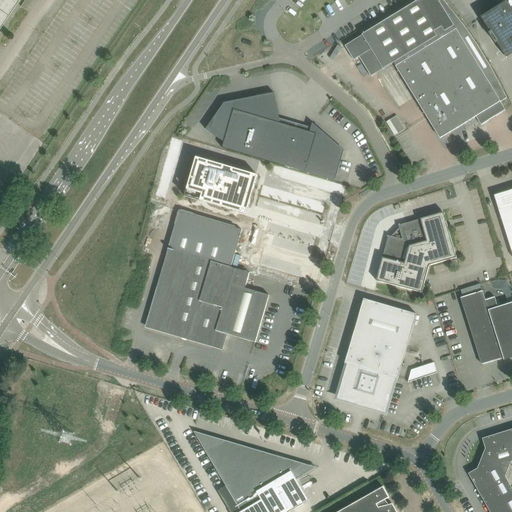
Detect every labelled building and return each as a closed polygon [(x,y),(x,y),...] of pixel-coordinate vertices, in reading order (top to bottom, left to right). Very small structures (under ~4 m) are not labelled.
[(0,0),(0,21),(14,0),(18,2),(18,0),(0,0)] [(372,49),(359,57),(372,76),(383,69),(384,69),(394,63),(416,98),(428,118),(428,119),(429,119),(441,138),(449,133),(477,117),(481,125),(497,115),(506,110),(501,102),(507,98),(496,76),(484,56),(471,35),(457,16),(443,0),(418,0),(362,34),(363,35),(372,49)] [(511,1),(505,6),(474,28),(498,72),(511,63),(511,1)] [(241,99),(237,100),(235,105),(226,111),(221,108),(206,129),(224,142),(223,148),(335,181),(341,161),(344,151),(321,131),(322,131),(313,123),(310,132),(281,123),(275,93),(263,95),(241,100),(241,99)] [(397,115),(387,121),(395,135),(406,129),(397,115)] [(197,158),(185,197),(241,213),(243,206),(249,208),(258,176),(197,158)] [(511,189),(494,195),(511,251),(511,189)] [(168,248),(168,249),(231,267),(242,230),(182,212),(181,212),(170,249),(168,248)] [(389,236),(377,281),(422,293),(429,266),(457,258),(444,213),(399,225),(400,228),(403,239),(392,236),(389,236)] [(250,273),(231,267),(168,249),(168,250),(170,250),(147,327),(222,349),(227,334),(256,342),(270,295),(263,293),(264,289),(258,288),(257,292),(245,288),(250,273)] [(486,300),(483,291),(463,297),(463,298),(484,363),(483,364),(484,364),(503,358),(504,358),(511,355),(511,302),(498,307),(495,297),(486,300)] [(395,378),(398,379),(417,315),(364,299),(345,363),(349,365),(340,397),(357,402),(357,404),(356,404),(356,405),(358,405),(365,407),(367,408),(368,408),(367,407),(367,405),(385,410),(395,378)] [(411,380),(437,371),(434,361),(408,370),(411,380)] [(469,474),(490,511),(511,511),(511,487),(505,476),(511,462),(511,461),(511,429),(483,439),(486,448),(478,468),(469,474)] [(316,467),(194,431),(241,511),(261,500),(268,511),(290,511),(309,501),(296,479),(316,467)] [(397,511),(393,504),(389,505),(385,500),(389,497),(383,487),(377,490),(376,490),(371,494),(338,511),(397,511)]
